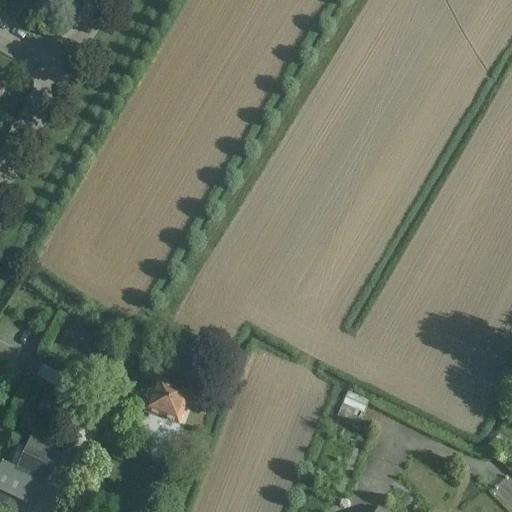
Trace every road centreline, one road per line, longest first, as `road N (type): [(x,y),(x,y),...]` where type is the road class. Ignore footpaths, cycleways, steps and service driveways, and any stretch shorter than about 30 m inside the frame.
road 1 (unclassified): [(147,338),(354,0)]
road 2 (residential): [(0,191),(66,70)]
